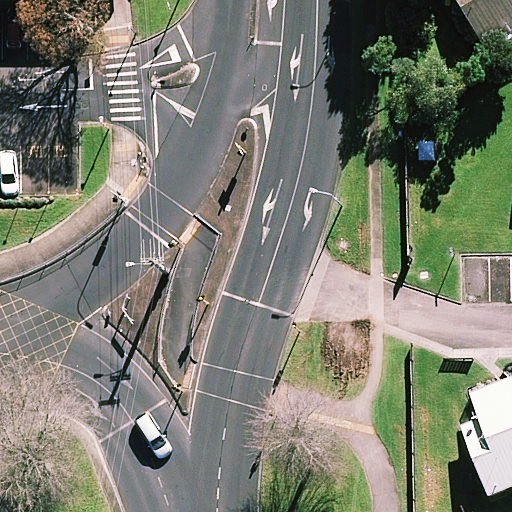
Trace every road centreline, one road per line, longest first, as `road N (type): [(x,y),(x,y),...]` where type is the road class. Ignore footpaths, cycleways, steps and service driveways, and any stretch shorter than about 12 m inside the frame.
road 1 (secondary): [(24,359),(167,204),(210,134),(261,0)]
road 2 (secondary): [(297,0),(305,27),(304,120),(289,220),(270,272)]
road 3 (residential): [(270,272),(457,325),(511,329)]
road 4 (secondary): [(270,272),(204,511)]
road 5 (secondary): [(24,359),(93,382),(130,414),(165,454),(189,511)]
